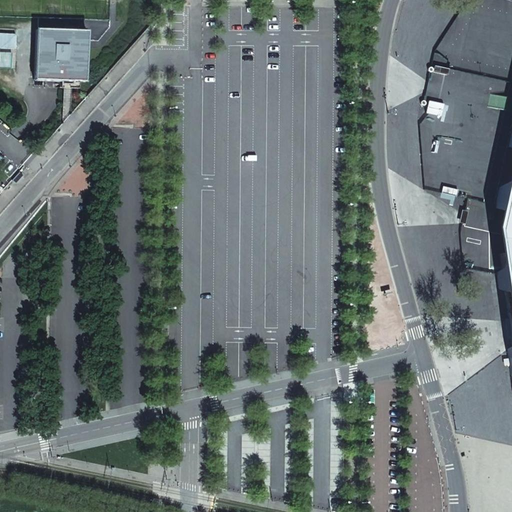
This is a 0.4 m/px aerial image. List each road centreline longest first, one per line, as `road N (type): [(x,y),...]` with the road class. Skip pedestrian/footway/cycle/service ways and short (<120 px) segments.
road 1 (unclassified): [(424,358),(388,229),(375,139),(393,0)]
road 2 (residential): [(189,410),(424,358)]
road 3 (residential): [(189,410),(0,450)]
road 4 (unclassified): [(458,511),(424,358)]
